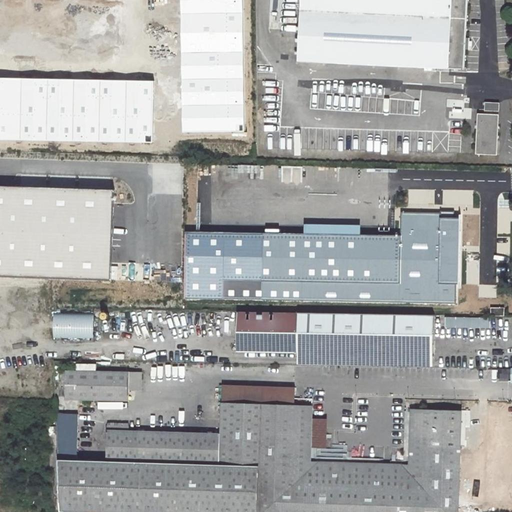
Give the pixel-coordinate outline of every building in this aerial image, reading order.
[(241,0),(180,0),(183,132),(244,131),(241,0)] [(299,0),(299,10),(424,17),(422,65),(463,67),(464,42),(466,0),(299,0)] [(299,10),(296,59),(422,65),(424,17),(299,10)] [(106,23),(106,21),(57,18),(56,42),(72,43),(73,36),(95,37),(96,22),(106,23)] [(153,82),(0,78),(0,139),(152,142),(153,82)] [(331,109),(331,93),(310,93),(310,109),(331,109)] [(476,113),(474,153),(495,153),(497,114),(476,113)] [(0,273),(106,278),(109,185),(0,181),(0,273)] [(176,229),(178,295),(455,302),(456,243),(460,243),(460,216),(453,216),(453,209),(440,209),(439,212),(419,212),(419,217),(400,216),(400,234),(176,229)] [(178,297),(178,285),(162,285),(162,297),(178,297)] [(505,306),(490,306),(490,315),(505,315),(505,306)] [(298,312),(237,311),(237,319),(282,319),(282,331),(237,331),(237,351),(297,352),(298,312)] [(433,314),(298,312),(297,352),(433,353),(433,314)] [(51,338),(92,338),(92,314),(51,314),(51,338)] [(443,319),(444,328),(488,326),(488,317),(443,319)] [(282,319),(237,319),(237,331),(282,331),(282,319)] [(65,370),(65,399),(129,400),(129,371),(65,370)] [(223,383),(222,400),(295,403),(296,385),(223,383)] [(107,460),(70,459),(70,457),(77,457),(78,413),(55,412),(59,509),(59,511),(88,511),(455,511),(457,445),(458,408),(407,407),(406,462),(312,459),(313,416),(313,403),(295,403),(222,400),(222,433),(128,431),(108,430),(107,460)] [(46,412),(49,509),(59,509),(55,412),(46,412)] [(313,416),(312,446),(326,446),(327,416),(313,416)] [(109,421),(108,430),(128,431),(129,422),(109,421)]
